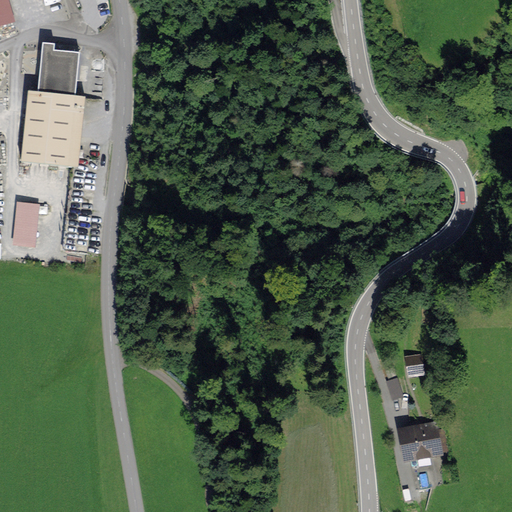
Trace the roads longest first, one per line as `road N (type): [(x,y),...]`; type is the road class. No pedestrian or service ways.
road 1 (tertiary): [(371,511),(359,321),(383,284),(449,234),(462,198),(449,160),(374,115),(357,62)]
road 2 (tertiary): [(137,511),(112,360),(109,277),(129,34),(119,0)]
road 3 (track): [(224,511),(188,390),(139,360),(112,360)]
